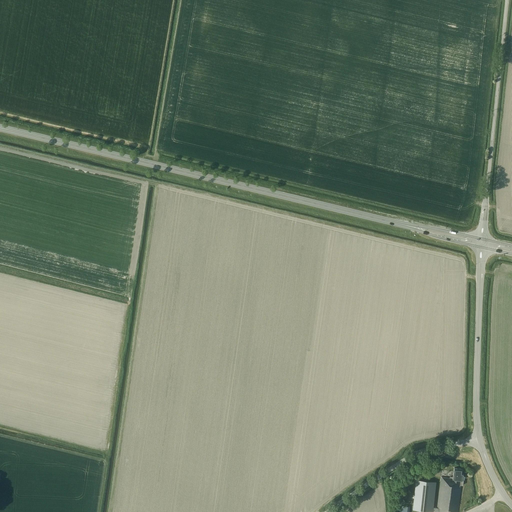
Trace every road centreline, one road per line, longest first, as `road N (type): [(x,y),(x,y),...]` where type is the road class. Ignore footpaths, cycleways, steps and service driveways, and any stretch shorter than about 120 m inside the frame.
road 1 (primary): [(481,242),(0,127)]
road 2 (unclassified): [(481,242),(507,0)]
road 3 (tertiary): [(479,438),(481,242)]
road 4 (tertiary): [(328,511),(403,460),(479,438)]
